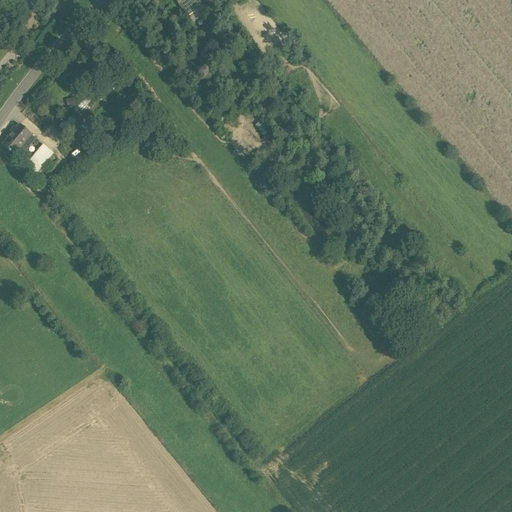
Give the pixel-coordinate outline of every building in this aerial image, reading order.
[(175,0),(179,5),(178,5),(187,17),(202,5),(198,0),(175,0)] [(201,29),(195,20),(189,25),(195,33),(201,29)] [(232,29),(226,22),(221,26),(226,33),(232,29)] [(237,35),(232,29),(226,33),(231,40),(237,35)] [(242,42),(237,35),(231,40),(237,47),(242,42)] [(273,81),(266,73),(261,78),(268,85),(273,81)] [(86,106),(82,103),(76,110),(80,113),(86,106)] [(233,124),(224,112),(217,117),(226,129),(233,124)] [(75,124),(67,117),(59,127),(67,133),(75,124)] [(31,136),(20,126),(16,129),(14,127),(6,138),(8,139),(19,149),(20,148),(31,136)] [(31,136),(20,148),(24,151),(35,139),(31,136)] [(19,149),(8,139),(2,146),(9,152),(8,153),(10,155),(11,154),(13,156),(19,149)] [(42,146),(32,158),(25,166),(35,175),(52,154),(42,146)] [(24,151),(20,148),(19,149),(13,156),(25,166),(32,158),(24,151)]
